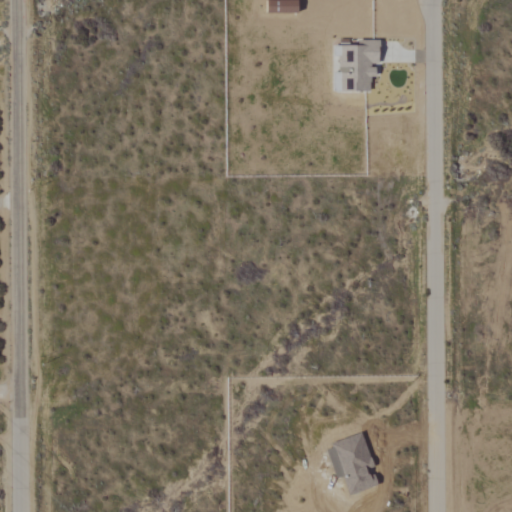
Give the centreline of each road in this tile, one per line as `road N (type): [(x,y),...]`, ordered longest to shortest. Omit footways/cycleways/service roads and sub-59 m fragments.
road 1 (residential): [(436,511),(431,0)]
road 2 (residential): [(23,511),(18,0)]
